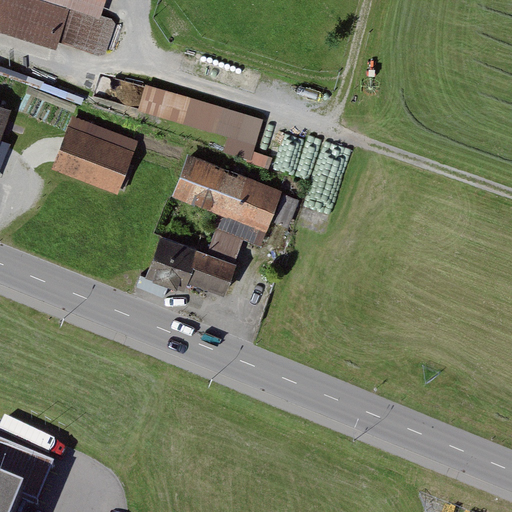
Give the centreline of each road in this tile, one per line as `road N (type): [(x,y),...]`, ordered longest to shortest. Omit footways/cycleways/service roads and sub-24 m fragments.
road 1 (primary): [(0,262),(511,470)]
road 2 (track): [(0,41),(57,60),(115,61),(511,194)]
road 3 (track): [(326,129),(368,0)]
